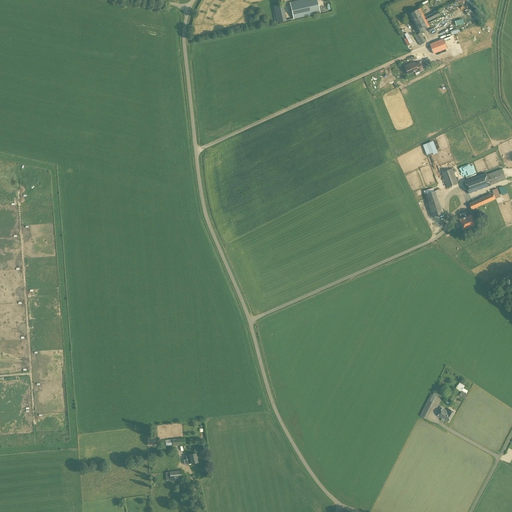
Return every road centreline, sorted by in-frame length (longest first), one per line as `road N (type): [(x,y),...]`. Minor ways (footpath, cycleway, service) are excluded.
road 1 (unclassified): [(341,505),(313,477),(278,417),(250,318),(211,229),(185,44),(189,9)]
road 2 (unknown): [(196,150),(393,61)]
